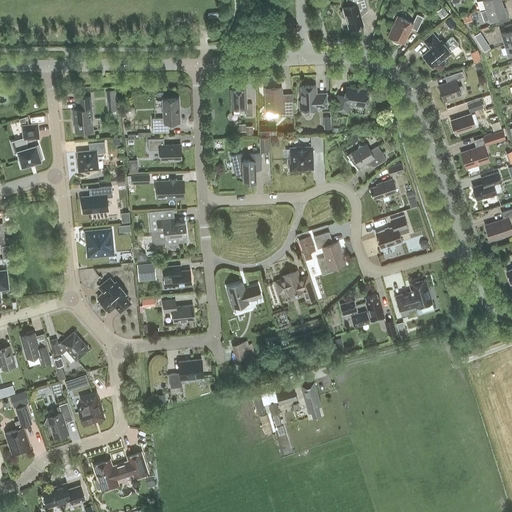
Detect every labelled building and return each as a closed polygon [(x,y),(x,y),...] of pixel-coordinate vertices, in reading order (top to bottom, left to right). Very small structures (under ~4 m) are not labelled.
[(358,7),(366,5),(364,0),(346,0),(348,6),(342,8),(343,9),(342,9),(341,12),(341,15),(344,16),(345,16),(348,29),(363,25),(358,7)] [(482,0),(486,9),(502,3),(501,0),(482,0)] [(486,9),(486,10),(481,11),(484,21),(494,18),(496,24),(508,19),(505,11),(502,3),(486,9)] [(436,12),(441,18),(447,13),(442,7),(436,12)] [(393,28),(389,36),(392,38),(393,40),(398,42),(399,42),(400,41),(402,42),(406,34),(407,34),(411,27),(417,30),(423,17),(417,14),(412,23),(397,16),(392,27),(393,28)] [(457,22),(451,16),(444,22),(450,28),(457,22)] [(501,34),(504,44),(511,41),(511,23),(504,26),(506,32),(501,34)] [(451,52),(458,46),(458,43),(454,38),(451,38),(444,44),(441,40),(439,41),(432,33),(423,40),(430,49),(422,55),(432,67),(451,52)] [(477,47),(470,50),(474,62),(481,59),(477,47)] [(443,99),(460,94),(460,93),(463,91),(461,86),(458,87),(456,79),(464,77),(462,71),(449,75),(450,81),(438,85),(443,99)] [(315,85),(300,86),(301,101),(299,101),(299,110),(317,109),(317,107),(327,107),(326,93),(316,93),(315,85)] [(282,102),(281,87),(265,88),(266,111),(277,111),(277,116),(293,115),(293,101),(282,102)] [(369,91),(346,87),(345,96),(338,94),(335,109),(347,111),(348,103),(366,106),(367,100),(368,100),(370,98),(370,95),(369,93),(368,93),(369,91)] [(116,89),(106,91),(107,101),(118,100),(116,89)] [(245,103),(245,89),(231,89),(232,109),(245,108),(245,116),(252,115),(252,103),(245,103)] [(75,132),(91,131),(94,130),(90,97),(77,98),(78,109),(72,110),(73,118),(74,118),(75,132)] [(168,122),(179,122),(178,98),(162,99),(163,117),(152,118),(153,132),(169,131),(168,122)] [(467,103),(470,112),(484,108),(481,99),(467,103)] [(455,134),(475,127),(470,113),(450,120),(455,134)] [(238,124),(239,131),(245,131),(246,134),(253,134),(253,126),(245,127),(245,124),(238,124)] [(270,124),(260,125),(260,135),(276,135),(276,128),(271,128),(270,124)] [(21,168),(35,164),(35,162),(43,159),(38,144),(36,145),(35,138),(39,138),(38,129),(23,130),(23,139),(26,139),(27,148),(18,150),(19,155),(17,156),(21,168)] [(502,130),(483,137),(486,145),(505,138),(502,130)] [(311,147),(291,147),(291,159),(290,159),(290,163),(289,163),(290,171),(301,170),(301,169),(313,169),(312,151),(322,151),(322,136),(311,136),(311,147)] [(259,137),(260,152),(269,151),(268,137),(259,137)] [(160,150),(160,160),(181,159),(180,144),(164,145),(163,138),(148,139),(148,150),(160,150)] [(87,170),(98,169),(96,153),(105,152),(104,142),(88,143),(89,151),(77,152),(78,163),(77,163),(78,172),(87,171),(87,170)] [(366,144),(363,146),(347,155),(347,154),(346,155),(357,169),(358,169),(357,168),(370,160),(374,166),(386,159),(377,146),(370,150),(366,144)] [(488,160),(483,145),(461,152),(466,168),(488,160)] [(235,176),(242,174),(243,182),(256,181),(255,169),(261,168),(260,153),(249,154),(249,159),(243,160),(241,152),(230,155),(235,176)] [(387,167),(390,176),(404,171),(401,162),(387,167)] [(481,177),(483,183),(472,187),(476,199),(488,195),(489,196),(496,194),(493,184),(501,182),(497,172),(481,177)] [(149,174),(131,174),(132,184),(150,183),(149,174)] [(381,197),(396,192),(391,178),(376,184),(377,185),(370,187),(373,198),(380,196),(381,197)] [(182,197),(182,180),(157,181),(157,198),(182,197)] [(83,213),(108,210),(107,198),(112,197),(111,186),(99,187),(99,195),(81,197),(83,213)] [(410,206),(418,204),(415,193),(407,195),(410,206)] [(511,231),(508,218),(511,216),(511,208),(501,212),(503,219),(485,225),(490,240),(511,233),(511,231)] [(121,212),(122,222),(130,221),(129,212),(121,212)] [(399,234),(409,231),(407,227),(403,215),(390,219),(393,227),(375,232),(381,248),(393,243),(394,244),(402,242),(399,234)] [(157,219),(157,224),(150,225),(152,241),(156,244),(185,241),(185,236),(186,236),(185,222),(171,223),(171,217),(157,219)] [(86,232),(87,240),(88,256),(107,254),(112,248),(110,229),(86,232)] [(322,247),(325,257),(317,260),(322,275),(333,271),(332,268),(345,264),(337,241),(331,244),(327,232),(313,237),(317,249),(322,247)] [(303,254),(315,250),(311,237),(299,241),(303,254)] [(141,250),(136,251),(137,261),(147,260),(146,254),(141,250)] [(137,264),(138,275),(155,273),(154,262),(137,264)] [(162,266),(163,278),(164,289),(173,288),(173,285),(191,283),(190,269),(182,270),(181,264),(162,266)] [(0,290),(8,290),(7,282),(6,271),(0,271),(0,290)] [(296,271),(282,275),(283,278),(275,281),(278,291),(286,288),(288,295),(303,290),(305,298),(311,296),(306,280),(300,282),(296,271)] [(109,278),(99,287),(104,293),(97,298),(109,311),(115,306),(120,312),(130,303),(126,297),(128,296),(116,282),(114,284),(109,278)] [(432,302),(425,279),(409,284),(411,291),(395,295),(399,311),(415,306),(416,307),(432,302)] [(226,287),(232,307),(248,302),(247,301),(261,297),(257,284),(244,288),(242,282),(226,287)] [(365,301),(368,312),(367,313),(366,310),(351,315),(354,328),(369,323),(369,321),(370,320),(371,321),(384,317),(378,297),(377,297),(376,293),(365,296),(366,300),(365,301)] [(142,305),(155,305),(155,297),(142,297),(142,305)] [(354,298),(338,303),(341,314),(358,309),(354,298)] [(194,320),(192,304),(175,306),(175,299),(163,300),(164,312),(172,311),(173,322),(194,320)] [(384,322),(388,335),(396,333),(393,320),(384,322)] [(41,364),(50,361),(45,346),(39,348),(34,333),(33,334),(32,332),(27,334),(27,335),(21,337),(27,358),(38,354),(41,364)] [(76,359),(88,349),(74,332),(61,343),(58,344),(56,339),(50,341),(54,355),(61,353),(61,354),(67,349),(76,359)] [(310,333),(302,336),(304,343),(312,340),(310,333)] [(232,345),(236,361),(249,357),(245,341),(232,345)] [(0,348),(0,364),(1,364),(3,370),(16,366),(9,346),(0,348)] [(54,360),(56,367),(63,365),(61,357),(54,360)] [(181,378),(203,376),(201,359),(178,361),(179,372),(168,374),(170,388),(182,386),(181,378)] [(68,391),(78,387),(75,378),(65,381),(68,391)] [(318,406),(321,406),(313,381),(300,385),(308,413),(311,412),(312,417),(320,414),(318,406)] [(275,392),(279,405),(297,400),(294,387),(275,392)] [(25,391),(15,394),(19,406),(29,403),(25,391)] [(98,400),(97,400),(95,393),(81,398),(83,404),(81,404),(80,408),(80,410),(78,411),(83,423),(85,425),(89,423),(90,422),(103,417),(101,410),(98,401),(98,400)] [(252,397),(258,415),(266,412),(260,394),(252,397)] [(271,416),(273,415),(275,420),(276,424),(282,422),(281,418),(279,414),(276,402),(268,404),(271,416)] [(54,438),(68,433),(65,422),(72,420),(67,403),(59,405),(61,412),(57,414),(50,410),(44,424),(50,427),(54,438)] [(12,454),(30,448),(22,426),(31,423),(25,406),(16,409),(20,420),(15,422),(17,429),(5,433),(12,454)] [(101,490),(118,484),(117,479),(133,474),(134,477),(148,472),(141,452),(127,457),(128,461),(112,466),(110,459),(93,465),(98,480),(96,480),(95,483),(96,486),(99,489),(101,488),(101,490)] [(153,475),(145,477),(148,487),(156,485),(153,475)] [(44,496),(43,496),(42,498),(43,502),(45,503),(46,503),(48,507),(59,503),(59,504),(71,500),(72,504),(84,500),(80,485),(68,489),(66,483),(51,487),(51,488),(42,491),(44,496)]
